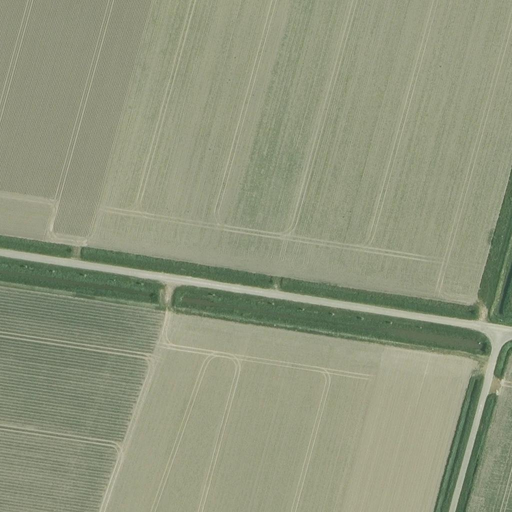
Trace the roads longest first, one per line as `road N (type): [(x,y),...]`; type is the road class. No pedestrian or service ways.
road 1 (unclassified): [(499,332),(0,253)]
road 2 (unclassified): [(452,511),(499,332)]
